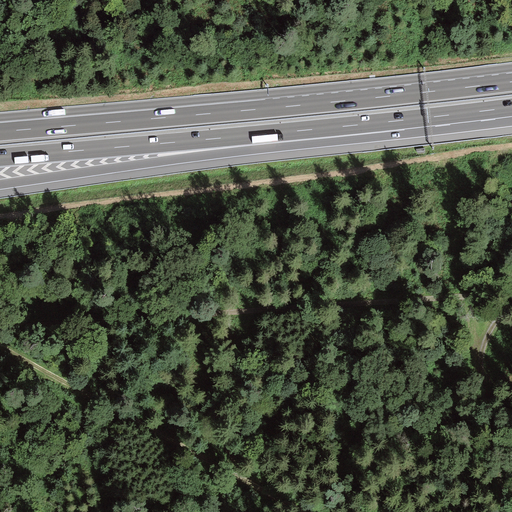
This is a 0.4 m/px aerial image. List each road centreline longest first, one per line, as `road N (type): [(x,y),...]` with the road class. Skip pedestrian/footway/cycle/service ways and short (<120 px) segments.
road 1 (track): [(0,329),(511,294)]
road 2 (track): [(0,346),(304,511)]
road 3 (motorway): [(320,102),(268,93),(0,116)]
road 4 (motorway): [(320,102),(0,131)]
road 5 (motorway): [(253,135),(511,107)]
road 6 (motorway): [(0,184),(253,135)]
road 7 (motorway): [(0,157),(253,135)]
road 8 (track): [(504,511),(482,342),(511,305)]
road 9 (motorway): [(511,81),(320,102)]
